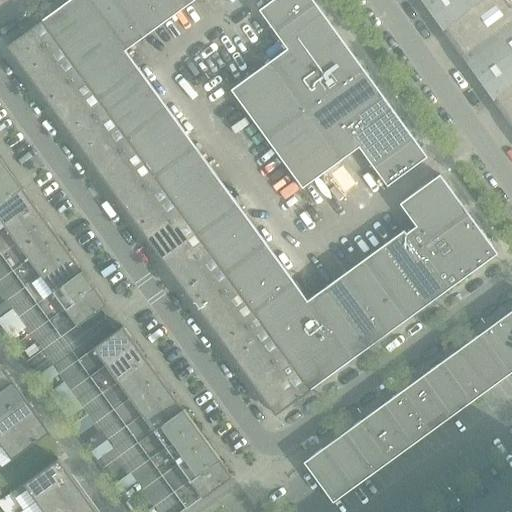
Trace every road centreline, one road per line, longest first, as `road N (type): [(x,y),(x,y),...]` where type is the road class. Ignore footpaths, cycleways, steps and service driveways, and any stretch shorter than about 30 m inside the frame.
road 1 (residential): [(511,277),(289,438),(265,444),(0,87)]
road 2 (residential): [(511,187),(379,0)]
